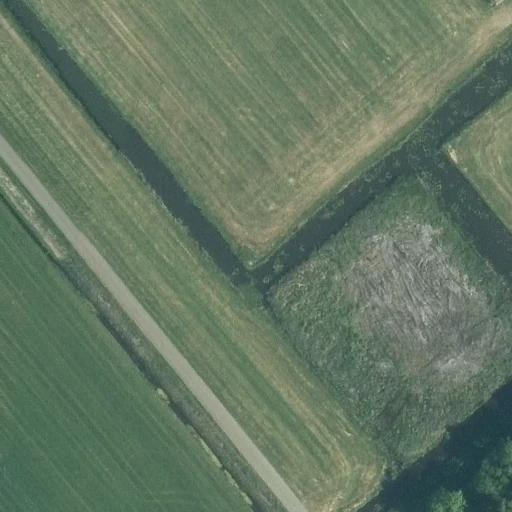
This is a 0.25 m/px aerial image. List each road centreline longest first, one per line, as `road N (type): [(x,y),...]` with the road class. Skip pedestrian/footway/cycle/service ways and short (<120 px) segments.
road 1 (unclassified): [(0,147),(296,511)]
road 2 (track): [(411,511),(511,429)]
